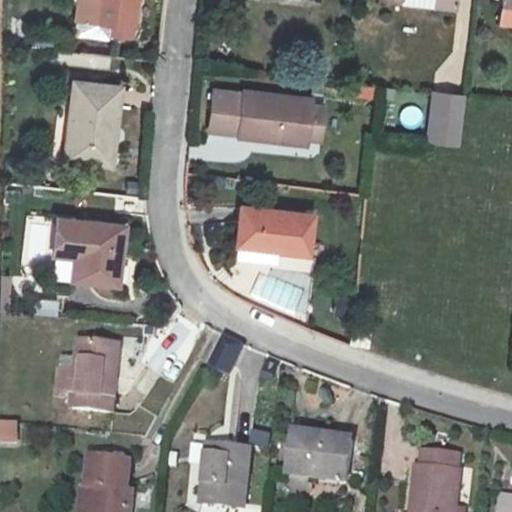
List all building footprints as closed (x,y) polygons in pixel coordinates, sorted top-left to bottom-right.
[(98,0),(96,21),(134,27),(138,0),(98,0)] [(77,83),(72,141),(86,142),(85,162),(111,166),(119,88),(77,83)] [(246,86),(241,127),(309,136),(314,95),(246,86)] [(432,95),(426,143),(459,147),(465,99),(432,95)] [(70,161),(85,162),(86,142),(72,141),(70,161)] [(240,215),(237,250),(303,261),(307,224),(240,215)] [(76,217),(66,273),(108,281),(118,224),(76,217)] [(351,326),(348,345),(366,348),(370,330),(351,326)] [(81,345),(76,407),(112,411),(120,347),(81,345)] [(221,353),(240,363),(245,355),(225,346),(221,353)] [(221,353),(210,373),(229,383),(240,363),(221,353)] [(0,445),(20,447),(21,423),(0,423),(0,428),(0,445)] [(303,442),(298,478),(353,486),(356,446),(303,442)] [(217,452),(211,503),(250,509),(257,457),(217,452)] [(421,477),(418,511),(460,511),(464,479),(459,479),(462,460),(428,454),(426,477),(421,477)] [(137,463),(99,457),(94,485),(102,486),(98,511),(138,511),(142,491),(133,490),(137,463)] [(511,511),(511,497),(504,497),(503,511),(511,511)]
